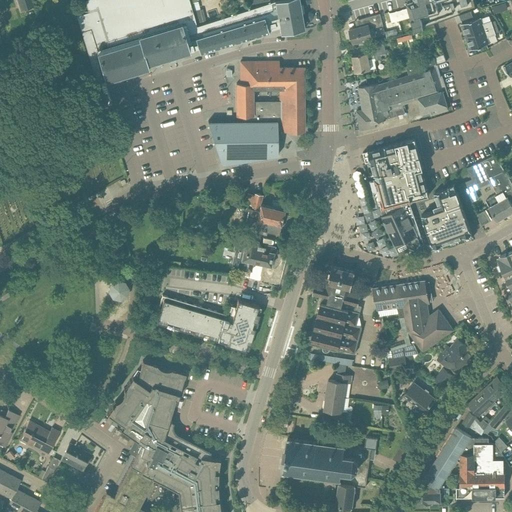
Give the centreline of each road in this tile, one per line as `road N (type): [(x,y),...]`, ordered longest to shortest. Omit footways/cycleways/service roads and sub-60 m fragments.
road 1 (tertiary): [(260,511),(244,489),(246,449),(306,246)]
road 2 (residential): [(80,511),(117,448),(0,375)]
road 3 (residential): [(381,511),(498,349)]
road 4 (unclassified): [(139,195),(329,163)]
road 5 (residential): [(139,195),(108,92),(172,73)]
road 6 (residential): [(460,251),(395,266),(306,246)]
road 7 (unclassified): [(0,266),(139,195)]
road 8 (residential): [(324,43),(249,50),(172,73)]
road 9 (tertiary): [(329,163),(324,43)]
